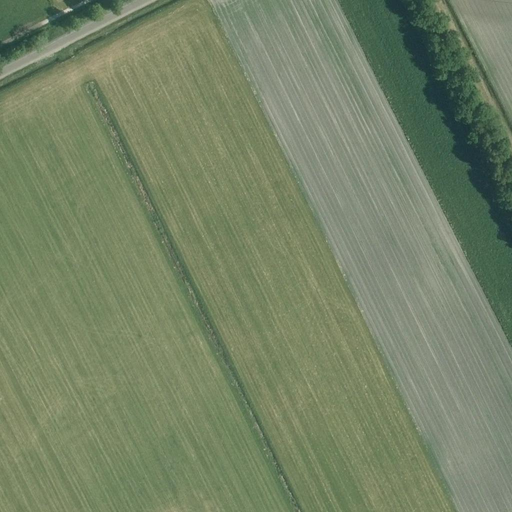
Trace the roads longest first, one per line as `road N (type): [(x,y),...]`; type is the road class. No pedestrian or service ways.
road 1 (track): [(432,0),(511,155)]
road 2 (tertiary): [(0,73),(144,0)]
